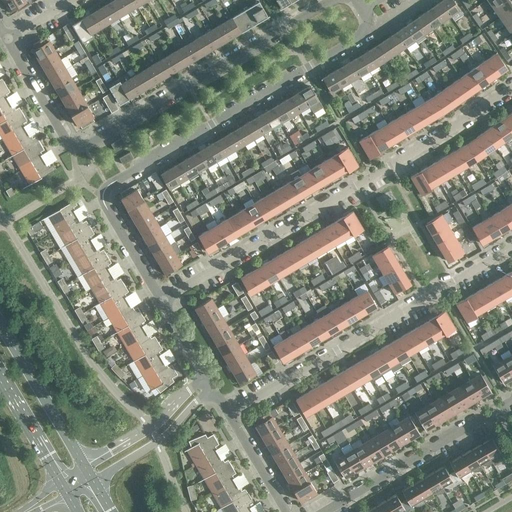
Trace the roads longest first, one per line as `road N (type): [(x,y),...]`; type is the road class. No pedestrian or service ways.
road 1 (residential): [(364,9),(363,37),(103,191),(108,227),(157,305)]
road 2 (residential): [(157,305),(511,87)]
road 3 (residential): [(63,139),(72,147),(92,140),(336,0),(364,9)]
road 4 (residential): [(228,414),(511,245)]
road 5 (residential): [(324,511),(495,410)]
road 6 (secondary): [(84,468),(0,323)]
road 7 (unclassified): [(93,483),(155,443),(212,388)]
road 8 (unclassified): [(205,379),(84,468)]
